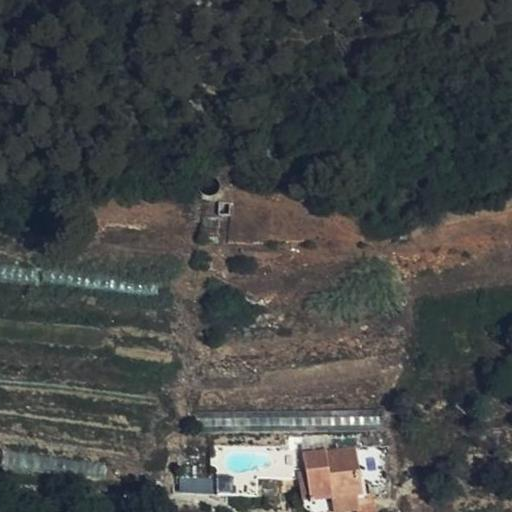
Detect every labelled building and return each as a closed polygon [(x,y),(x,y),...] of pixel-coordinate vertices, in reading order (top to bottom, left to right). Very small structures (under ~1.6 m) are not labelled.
[(383,432),(382,408),(197,412),(198,436),(383,432)] [(303,449),(306,479),(360,474),(357,445),(303,449)] [(271,482),(298,480),(296,446),(185,446),(186,473),(189,473),(220,477),(249,480),(271,482)] [(220,477),(189,473),(190,496),(220,496),(220,477)] [(360,474),(306,479),(308,511),(350,511),(356,511),(372,511),(371,494),(362,495),(360,474)] [(249,480),(220,477),(220,496),(249,496),(249,480)] [(371,494),(389,493),(389,484),(371,485),(371,494)]
